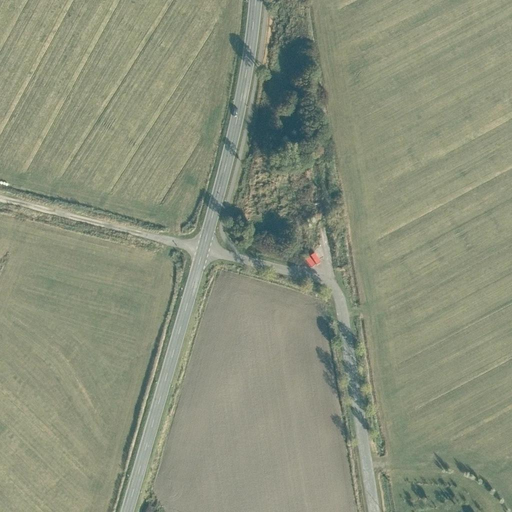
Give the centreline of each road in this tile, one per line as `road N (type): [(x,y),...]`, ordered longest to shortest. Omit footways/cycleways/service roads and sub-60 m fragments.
road 1 (unclassified): [(376,511),(333,289),(319,278),(202,253)]
road 2 (tertiary): [(202,253),(127,511)]
road 3 (tertiary): [(255,0),(202,253)]
road 4 (track): [(202,253),(0,199)]
